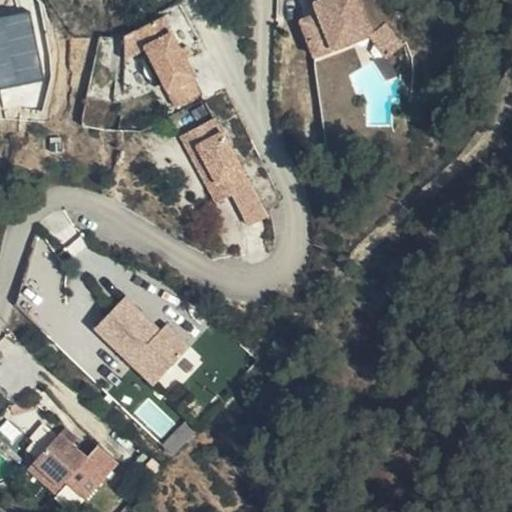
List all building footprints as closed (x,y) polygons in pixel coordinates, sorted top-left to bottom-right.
[(313,0),(313,1),(315,0),(331,0),(332,1),(314,8),(314,10),(318,19),(300,27),(314,62),(353,46),(347,33),(365,26),(354,0),(313,0)] [(315,0),(313,1),(313,0),(305,0),(310,12),(314,10),(314,8),(332,1),(331,0),(315,0)] [(0,86),(45,83),(38,13),(0,16),(0,86)] [(161,25),(134,39),(147,63),(161,90),(174,115),(201,101),(183,67),(178,57),(161,25)] [(347,33),(353,46),(370,38),(365,26),(347,33)] [(385,26),(370,38),(388,59),(403,47),(385,26)] [(185,53),(178,57),(183,67),(190,64),(185,53)] [(161,90),(147,63),(139,68),(153,95),(161,90)] [(180,137),(189,152),(197,147),(217,183),(208,188),(217,204),(233,195),(250,185),(214,119),(180,137)] [(189,152),(208,188),(217,183),(197,147),(189,152)] [(250,185),(233,195),(250,227),(268,217),(250,185)] [(154,324),(126,297),(95,330),(136,369),(147,358),(167,377),(191,346),(167,324),(162,330),(157,335),(150,328),(154,324)] [(162,330),(154,324),(150,328),(157,335),(162,330)] [(147,358),(136,369),(156,388),(167,377),(147,358)] [(59,437),(53,443),(65,452),(70,447),(59,437)] [(53,443),(27,473),(54,497),(74,474),(94,492),(111,472),(91,454),(80,466),(65,452),(53,443)] [(70,482),(60,490),(76,509),(86,501),(70,482)]
